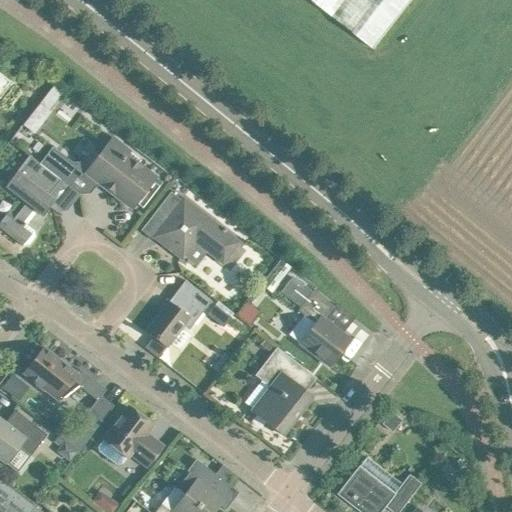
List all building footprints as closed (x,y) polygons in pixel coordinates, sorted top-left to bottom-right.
[(411,0),(311,0),(373,49),(386,33),(411,0)] [(0,97),(11,83),(0,74),(0,97)] [(39,104),(23,125),(34,133),(50,113),(48,111),(63,92),(54,85),(39,104)] [(155,178),(126,156),(129,152),(112,139),(82,177),(95,187),(101,186),(102,186),(131,209),(135,204),(142,209),(162,183),(155,178)] [(73,169),(72,163),(52,147),(39,164),(45,168),(63,182),(73,169)] [(42,217),(54,201),(47,196),(56,185),(41,173),(45,168),(39,164),(29,156),(4,188),(21,201),(11,214),(8,212),(0,221),(0,228),(22,246),(28,246),(34,237),(33,232),(25,225),(35,212),(42,217)] [(239,242),(182,198),(181,200),(170,192),(151,217),(162,225),(156,233),(164,239),(160,243),(182,260),(195,244),(222,265),(239,242)] [(280,260),(261,285),(271,293),(291,268),(280,260)] [(350,340),(325,320),(335,307),(313,290),(311,292),(292,277),(280,293),(299,308),(297,311),(305,317),(289,337),(328,367),(350,340)] [(188,331),(211,302),(185,281),(168,302),(166,301),(157,313),(159,314),(145,332),(165,348),(182,327),(188,331)] [(214,304),(207,314),(223,326),(230,317),(214,304)] [(264,339),(260,343),(272,352),(276,348),(264,339)] [(27,367),(22,374),(38,386),(57,401),(67,388),(72,392),(78,387),(96,401),(85,415),(87,416),(74,433),(67,442),(78,451),(98,425),(101,422),(113,406),(100,396),(105,390),(79,370),(76,374),(42,348),(27,367)] [(312,398),(295,385),(306,371),(276,348),(272,352),(254,376),(269,387),(251,410),(242,403),(241,404),(283,436),(312,398)] [(8,375),(0,385),(0,387),(17,400),(26,388),(8,375)] [(146,467),(162,447),(151,438),(150,440),(144,435),(152,426),(128,407),(102,439),(103,440),(97,447),(97,451),(117,466),(120,465),(126,458),(129,454),(146,467)] [(393,413),(385,422),(395,430),(402,421),(393,413)] [(30,456),(46,435),(20,415),(10,428),(0,419),(0,460),(5,464),(19,447),(30,456)] [(64,442),(56,452),(70,462),(78,452),(64,442)] [(214,474),(195,460),(186,471),(196,479),(183,495),(204,511),(214,511),(219,506),(225,510),(238,493),(224,482),(214,474)] [(222,465),(214,474),(224,482),(231,472),(222,465)] [(393,511),(400,511),(422,484),(410,475),(396,494),(360,466),(338,495),(360,511),(382,511),(387,507),(393,511)] [(11,490),(0,480),(0,499),(3,501),(11,490)] [(0,499),(0,510),(2,511),(30,511),(34,508),(11,490),(3,501),(0,499)] [(204,511),(183,495),(170,511),(161,504),(154,511),(204,511)] [(109,498),(101,508),(105,511),(114,511),(119,506),(109,498)]
